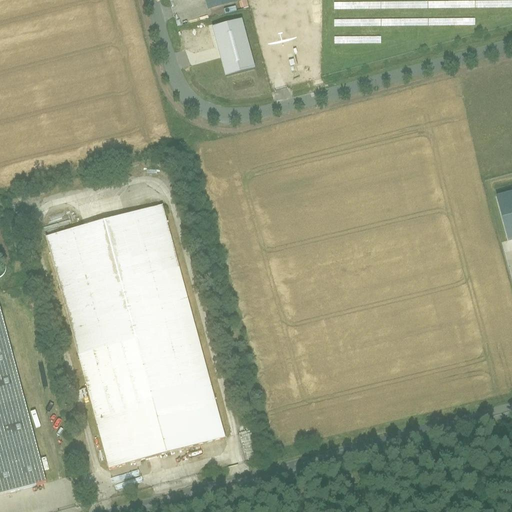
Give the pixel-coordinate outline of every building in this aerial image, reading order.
[(236,0),(205,0),(209,11),(238,3),(236,0)] [(243,20),(213,28),(227,79),(257,71),(243,20)] [(511,242),(511,194),(493,199),(506,244),(511,242)] [(163,208),(48,239),(109,470),(224,439),(163,208)] [(0,497),(44,487),(0,310),(0,497)]
